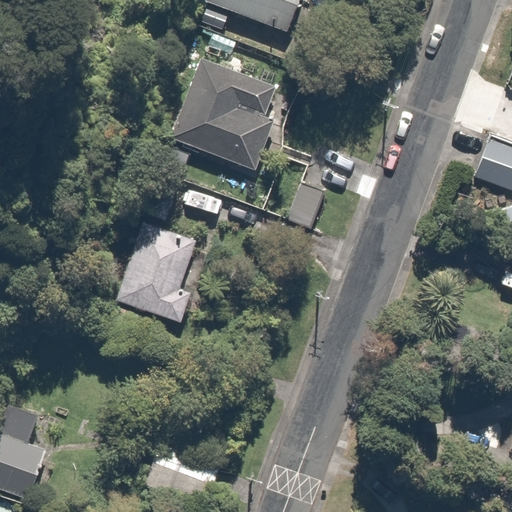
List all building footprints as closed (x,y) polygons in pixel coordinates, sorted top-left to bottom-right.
[(192,0),(186,21),(267,44),(279,0),(192,0)] [(267,103),(174,74),(145,163),(239,193),(256,137),(213,124),(216,114),(259,128),(267,103)] [(511,170),(464,153),(450,190),(511,212),(511,170)] [(326,186),(300,177),(285,220),(311,229),(326,186)] [(152,203),(131,198),(122,234),(144,239),(152,203)] [(224,198),(218,218),(242,225),(248,204),(224,198)] [(174,251),(120,235),(94,318),(164,339),(173,308),(158,304),(174,251)] [(20,431),(0,424),(0,498),(18,504),(28,475),(8,468),(20,431)] [(194,511),(202,461),(134,452),(127,503),(191,511),(194,511)]
